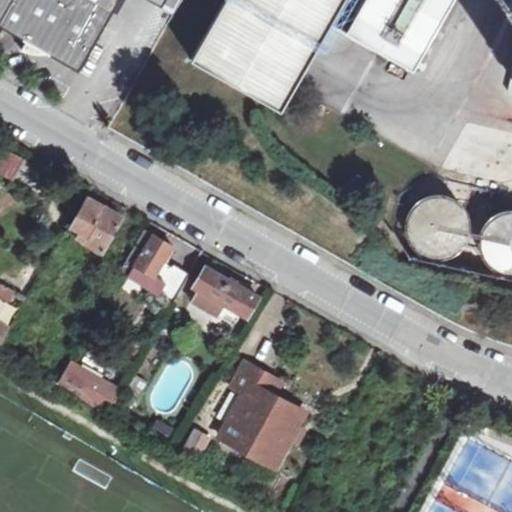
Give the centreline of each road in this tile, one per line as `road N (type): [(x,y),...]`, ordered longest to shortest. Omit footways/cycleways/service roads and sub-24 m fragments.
road 1 (unclassified): [(511,376),(435,345),(0,94)]
road 2 (unknown): [(70,133),(143,13)]
